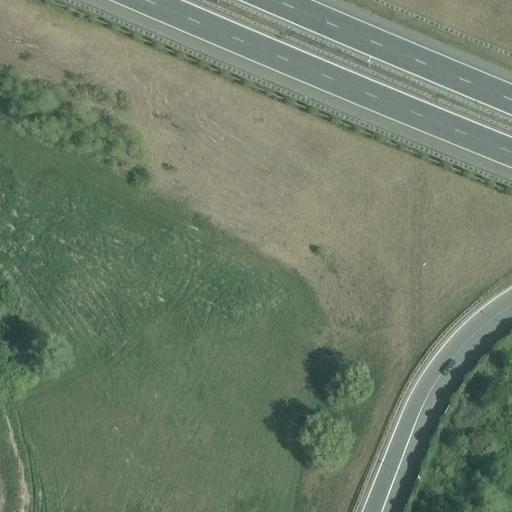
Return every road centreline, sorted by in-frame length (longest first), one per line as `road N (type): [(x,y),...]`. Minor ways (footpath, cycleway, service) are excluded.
road 1 (motorway): [(144,0),(511,152)]
road 2 (motorway): [(511,99),(276,0)]
road 3 (motorway): [(381,511),(458,350),(511,306)]
